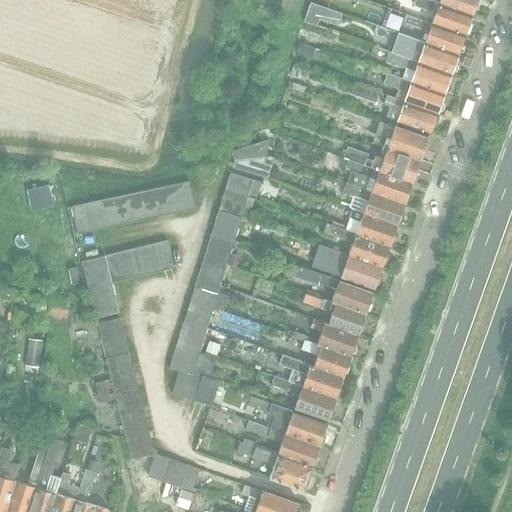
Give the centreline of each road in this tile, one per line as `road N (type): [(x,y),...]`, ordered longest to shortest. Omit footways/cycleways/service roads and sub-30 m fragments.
road 1 (residential): [(333,511),(510,0)]
road 2 (primary): [(511,164),(388,511)]
road 3 (primary): [(435,511),(511,297)]
